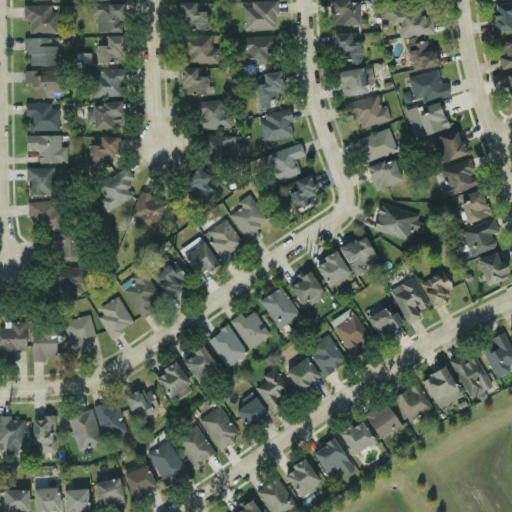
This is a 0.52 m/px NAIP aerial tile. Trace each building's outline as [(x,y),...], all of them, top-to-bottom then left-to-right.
[(330,0),(330,25),(357,25),(357,0),(330,0)] [(275,2),(242,2),(242,29),(275,29),(275,2)] [(123,3),(93,3),(93,31),(123,31),(123,3)] [(179,26),(210,26),(210,3),(179,3),(179,26)] [(492,32),(511,31),(511,3),(492,3),(492,32)] [(55,32),(55,5),(22,5),(22,22),(28,22),(28,32),(55,32)] [(431,20),(422,20),(422,10),(399,10),(399,34),(431,34),(431,20)] [(351,33),(333,33),(333,63),(360,63),(360,40),(351,40),(351,33)] [(184,62),(217,62),(217,47),(212,47),(212,34),(175,34),(175,51),(184,51),(184,62)] [(234,37),(235,64),(270,63),(269,49),(278,48),(277,35),(234,37)] [(122,36),(104,36),(104,45),(94,45),(94,62),(122,62),(122,36)] [(55,65),(55,37),(23,37),(23,65),(55,65)] [(426,51),(424,37),(406,40),(411,70),(439,65),(437,49),(426,51)] [(497,56),(499,68),(511,65),(511,38),(500,41),(503,55),(497,56)] [(196,68),(179,68),(179,94),(207,94),(207,76),(196,76),(196,68)] [(339,96),(364,94),(362,68),(337,70),(339,96)] [(90,96),(122,97),(123,70),(90,69),(90,96)] [(446,95),(440,69),(407,77),(414,104),(446,95)] [(25,97),(61,97),(61,70),(25,70),(25,97)] [(263,82),(253,85),(259,109),(277,104),(275,93),(283,90),(279,72),(262,76),(263,82)] [(343,102),(346,116),(356,114),(358,127),(388,121),(385,103),(378,104),(376,95),(343,102)] [(229,127),(228,99),(187,101),(187,116),(199,115),(200,128),(229,127)] [(121,128),(120,102),(91,103),(92,128),(121,128)] [(58,130),(58,103),(25,103),(25,130),(58,130)] [(414,138),(446,127),(439,103),(406,114),(414,138)] [(262,142),(293,135),(287,109),(256,116),(262,142)] [(394,152),(388,128),(356,137),(362,160),(394,152)] [(428,139),(437,164),(465,154),(456,129),(428,139)] [(232,162),(233,135),(203,134),(202,161),(232,162)] [(64,162),(64,135),(25,135),(25,150),(35,150),(35,162),(64,162)] [(88,163),(115,163),(115,136),(97,136),(97,145),(88,145),(88,163)] [(269,182),(298,173),(294,158),(303,156),(299,143),(266,153),(270,167),(265,168),(269,182)] [(365,167),(373,190),(401,180),(393,157),(365,167)] [(444,197),(478,182),(467,157),(433,172),(444,197)] [(132,195),(123,181),(131,176),(125,167),(97,184),(105,196),(98,200),(105,212),(132,195)] [(53,168),(25,168),(25,195),(53,195),(53,168)] [(211,179),(195,168),(184,184),(200,195),(211,179)] [(283,184),(291,209),(316,201),(308,176),(283,184)] [(128,222),(152,232),(164,201),(141,192),(128,222)] [(461,193),(461,219),(485,219),(484,192),(461,193)] [(248,243),(261,234),(255,226),(264,219),(248,194),(236,202),(240,207),(228,214),(248,243)] [(32,228),(60,228),(60,202),(32,202),(32,228)] [(371,230),(409,241),(412,231),(420,234),(425,217),(379,204),(371,230)] [(242,247),(226,219),(202,232),(219,261),(242,247)] [(496,232),(493,220),(460,230),(468,256),(495,247),(491,234),(496,232)] [(77,233),(48,233),(48,258),(77,258),(77,233)] [(376,262),(365,235),(340,245),(351,272),(376,262)] [(217,265),(203,242),(182,254),(195,277),(217,265)] [(347,277),(337,251),(314,260),(324,285),(347,277)] [(507,279),(500,252),(477,258),(484,285),(507,279)] [(150,275),(167,299),(188,283),(171,260),(150,275)] [(84,268),(48,269),(49,294),(85,293),(84,268)] [(164,302),(139,269),(118,285),(142,318),(164,302)] [(454,294),(442,270),(419,281),(430,305),(454,294)] [(323,293),(307,272),(287,287),(303,308),(323,293)] [(389,288),(405,322),(421,315),(420,312),(428,308),(413,277),(389,288)] [(299,313),(277,286),(258,302),(279,329),(299,313)] [(104,334),(128,329),(122,300),(97,305),(104,334)] [(366,317),(377,337),(399,324),(388,304),(366,317)] [(352,358),(364,350),(360,344),(368,338),(349,310),(329,323),(352,358)] [(243,317),(239,312),(228,321),(249,349),(269,334),(251,311),(243,317)] [(93,335),(88,314),(61,321),(70,353),(84,349),(81,338),(93,335)] [(0,327),(0,360),(11,360),(11,350),(24,350),(24,321),(7,321),(7,327),(0,327)] [(245,354),(227,325),(206,338),(224,367),(245,354)] [(31,361),(55,361),(55,327),(31,327),(31,361)] [(480,350),(494,376),(511,366),(511,349),(502,331),(489,338),(492,344),(480,350)] [(303,351),(324,376),(344,359),(324,334),(303,351)] [(181,360),(194,379),(214,364),(201,346),(181,360)] [(467,398),(490,387),(475,355),(463,361),(460,354),(449,359),(467,398)] [(298,393),(319,381),(306,357),(285,369),(298,393)] [(189,383),(173,362),(152,378),(168,398),(189,383)] [(456,389),(442,366),(420,380),(434,403),(456,389)] [(287,391),(274,367),(260,375),(264,382),(255,386),(269,413),(283,406),(278,396),(287,391)] [(429,409),(418,384),(394,394),(405,420),(429,409)] [(124,395),(132,419),(155,412),(148,387),(124,395)] [(234,408),(244,428),(266,417),(256,397),(234,408)] [(93,406),(103,438),(125,430),(115,399),(93,406)] [(379,439),(400,425),(383,400),(363,415),(379,439)] [(239,435),(218,405),(197,419),(218,450),(239,435)] [(100,444),(89,408),(66,414),(77,450),(100,444)] [(0,416),(0,449),(23,449),(23,416),(0,416)] [(53,416),(31,416),(31,451),(53,451),(53,416)] [(373,439),(358,418),(338,432),(352,453),(373,439)] [(213,453),(193,424),(173,438),(193,467),(213,453)] [(337,469),(341,475),(352,468),(333,438),(311,452),(327,476),(337,469)] [(145,453),(165,485),(186,472),(166,440),(145,453)] [(319,485),(304,458),(282,470),(297,497),(319,485)] [(130,497),(154,490),(146,466),(123,473),(130,497)] [(284,511),(294,505),(274,477),(254,492),(268,511),(284,511)] [(121,502),(118,478),(94,481),(97,505),(121,502)] [(33,511),(57,511),(57,488),(33,488),(33,511)] [(26,511),(26,489),(2,489),(2,511),(26,511)] [(63,489),(63,510),(86,510),(86,489),(63,489)] [(257,511),(250,497),(227,509),(229,511),(257,511)]
